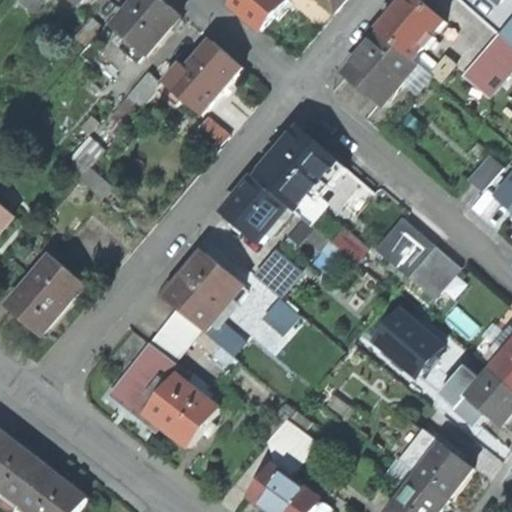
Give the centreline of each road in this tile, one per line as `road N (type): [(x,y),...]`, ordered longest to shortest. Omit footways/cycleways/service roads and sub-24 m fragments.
road 1 (residential): [(56,396),(309,87)]
road 2 (residential): [(309,87),(511,256)]
road 3 (residential): [(56,396),(204,511)]
road 4 (residential): [(207,0),(309,87)]
